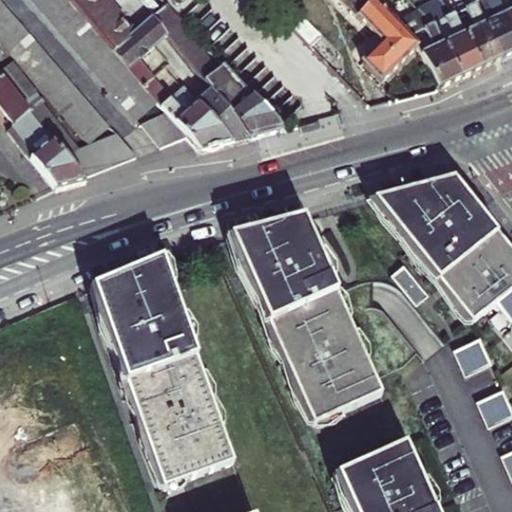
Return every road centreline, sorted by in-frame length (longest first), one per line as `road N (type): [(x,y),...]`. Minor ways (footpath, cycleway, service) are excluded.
road 1 (secondary): [(0,290),(279,182)]
road 2 (secondary): [(279,182),(103,216),(0,253)]
road 3 (secondary): [(279,182),(466,127)]
